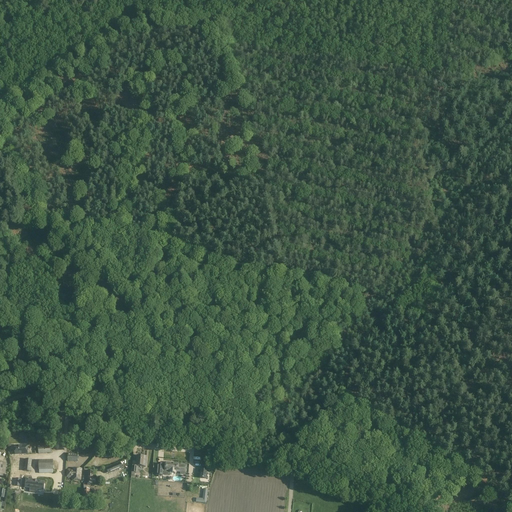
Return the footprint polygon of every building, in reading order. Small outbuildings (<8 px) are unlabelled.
[(38,445),(39,454),(51,453),(50,444),(38,445)] [(14,446),(15,454),(22,454),(27,454),(27,445),(14,446)] [(68,461),(78,462),(78,454),(69,453),(68,461)] [(146,467),(147,457),(138,456),(137,466),(146,467)] [(53,460),(38,461),(39,470),(53,470),(53,469),(55,469),(55,461),(53,461),(53,460)] [(113,472),(123,468),(121,463),(110,467),(113,472)] [(165,471),(170,471),(170,472),(176,473),(176,472),(185,472),(186,466),(180,466),(180,467),(178,467),(179,464),(166,463),(165,466),(163,466),(163,464),(158,464),(157,475),(162,476),(163,472),(165,472),(165,471)] [(66,477),(72,477),(72,479),(80,480),(81,473),(82,469),(73,468),(73,470),(67,470),(66,477)] [(93,484),(95,484),(96,479),(93,479),(94,472),(88,471),(87,484),(93,484)] [(36,479),(27,478),(26,487),(33,488),(32,490),(37,490),(38,490),(39,488),(47,489),(47,481),(40,480),(40,481),(36,480),(36,479)]
